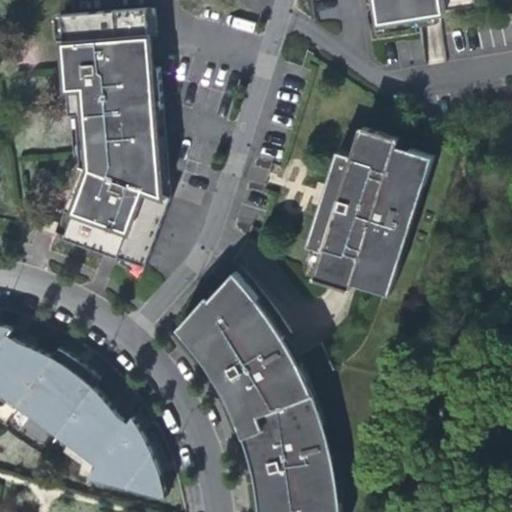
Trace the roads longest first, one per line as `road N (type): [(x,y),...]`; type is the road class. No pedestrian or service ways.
road 1 (residential): [(278,6),(204,235),(115,339)]
road 2 (residential): [(511,59),(400,81),(364,74),(278,6)]
road 3 (residential): [(209,511),(199,445),(140,352),(115,339)]
road 4 (residential): [(115,339),(18,284),(0,283)]
